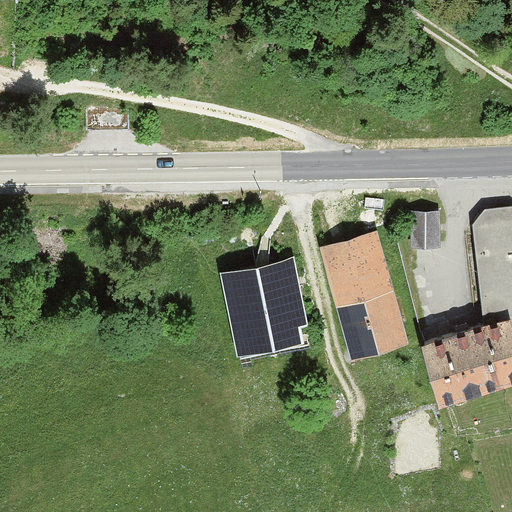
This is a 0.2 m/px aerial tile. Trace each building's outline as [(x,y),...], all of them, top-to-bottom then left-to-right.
[(511,312),(511,315),(511,204),(484,206),(474,219),(481,321),(511,312)] [(411,207),(411,245),(438,245),(438,208),(411,207)] [(321,243),(351,355),(408,340),(378,228),(321,243)] [(293,254),(217,270),(239,364),(307,351),(302,329),(310,328),(293,254)] [(421,339),(439,399),(511,377),(511,315),(511,312),(481,321),(421,339)]
